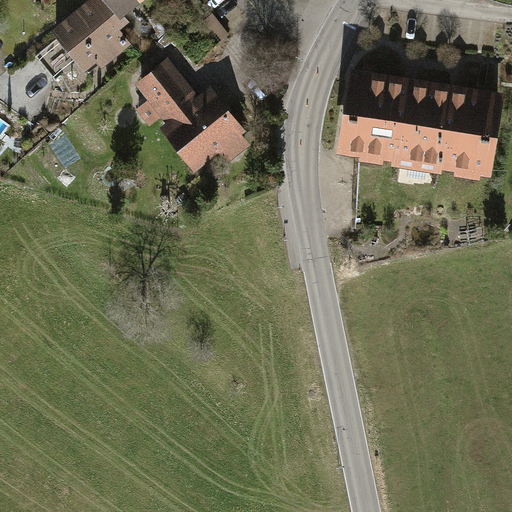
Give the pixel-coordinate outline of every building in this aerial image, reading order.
[(131,0),(95,0),(94,1),(115,27),(125,19),(118,11),(131,0)] [(94,1),(56,31),(60,35),(36,55),(56,80),(80,61),(84,65),(106,47),(112,53),(127,41),(115,27),(94,1)] [(217,45),(227,38),(209,15),(199,23),(217,45)] [(198,102),(167,63),(141,83),(172,123),(166,127),(195,164),(240,129),(211,92),(198,102)] [(395,162),(417,165),(426,86),(354,74),(343,145),(396,154),(395,162)] [(499,98),(426,86),(417,165),(438,169),(440,161),(488,169),(499,98)]
